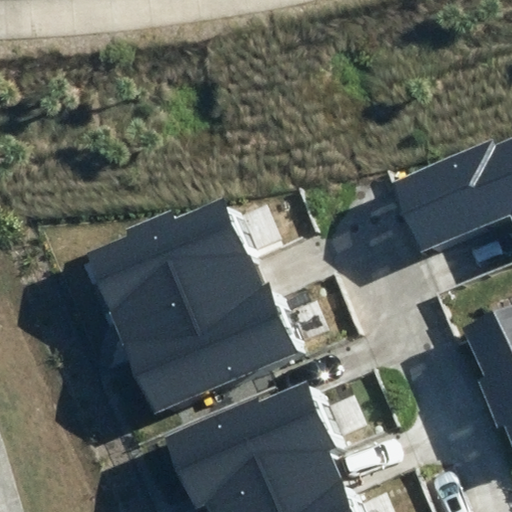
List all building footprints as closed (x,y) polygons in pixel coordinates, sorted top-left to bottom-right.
[(511,138),(495,146),(492,138),(388,182),(419,256),(509,218),(511,224),(511,138)] [(251,277),(261,273),(232,198),(174,222),(170,212),(127,230),(131,240),(85,259),(120,333),(251,277)] [(266,287),(261,273),(251,277),(120,333),(155,415),(306,352),(277,282),(266,287)] [(511,309),(465,329),(484,378),(479,380),(498,426),(503,424),(511,447),(511,309)] [(223,511),(329,467),(339,463),(334,451),(344,447),(314,379),(167,443),(196,509),(205,506),(207,511),(223,511)] [(360,511),(339,463),(329,467),(223,511),(360,511)]
